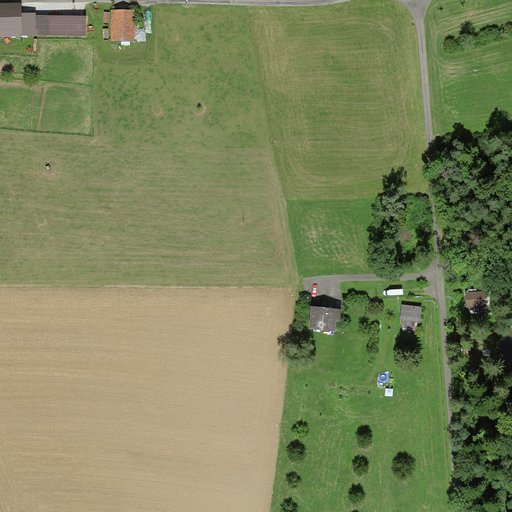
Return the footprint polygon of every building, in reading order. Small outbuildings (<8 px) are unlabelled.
[(0,33),(21,34),(21,14),(21,4),(0,4),(0,33)] [(111,10),(111,42),(134,42),(135,10),(111,10)] [(21,14),(21,34),(84,34),(84,14),(21,14)] [(483,290),(464,291),(465,304),(484,303),(483,290)] [(402,305),(401,316),(418,318),(419,307),(402,305)] [(312,307),(309,330),(335,333),(337,321),(342,322),(343,311),(312,307)] [(415,321),(402,320),(402,329),(414,330),(415,321)]
